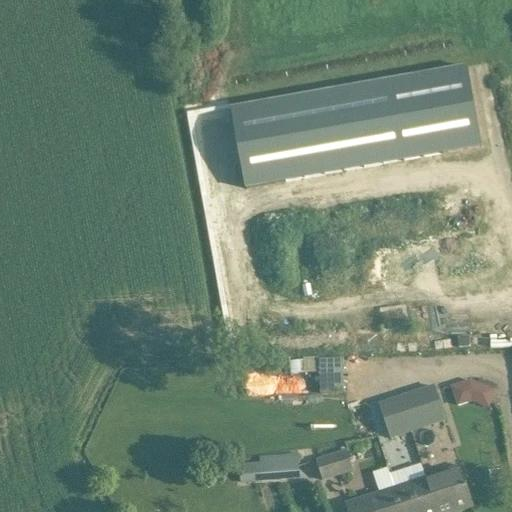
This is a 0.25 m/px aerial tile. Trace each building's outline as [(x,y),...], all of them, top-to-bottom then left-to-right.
[(468,68),(231,110),(245,189),(482,147),(468,68)] [(309,285),(302,286),(305,297),(311,295),(309,285)] [(381,326),(404,326),(403,308),(381,308),(381,326)] [(317,393),(341,392),(340,358),(289,360),(289,372),(316,371),(317,393)] [(490,408),(497,391),(479,384),(473,401),(490,408)] [(433,388),(380,405),(391,439),(444,422),(433,388)] [(313,452),(316,462),(323,481),(353,471),(349,457),(357,455),(355,449),(341,454),(337,444),(313,452)] [(253,483),(299,478),(297,455),(261,457),(262,464),(243,465),(244,483),(253,483)] [(431,475),(403,485),(411,511),(461,511),(473,508),(459,465),(431,474),(431,475)] [(411,511),(403,485),(346,504),(348,511),(411,511)]
